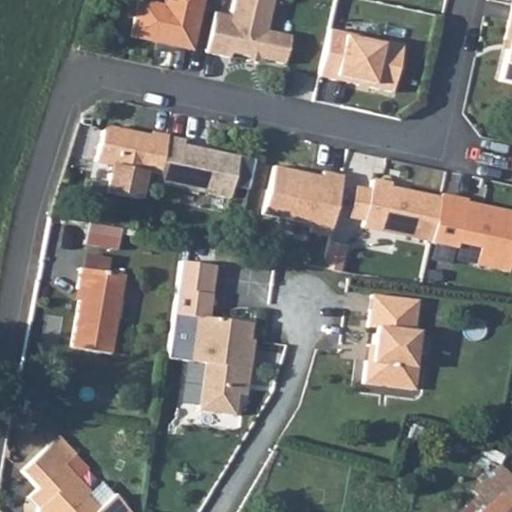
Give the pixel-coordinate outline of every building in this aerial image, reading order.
[(132,0),(126,32),(186,45),(195,0),(158,0),(158,2),(149,0),(132,0)] [(209,8),(201,48),(225,53),(226,48),(279,60),(285,32),(261,27),(266,0),(227,0),(225,11),(209,8)] [(511,4),(510,4),(503,38),(507,39),(502,63),(506,64),(503,79),(511,80),(511,4)] [(324,26),(314,73),(387,89),(397,42),(324,26)] [(155,174),(163,135),(147,132),(146,135),(103,126),(98,130),(92,161),(108,164),(102,191),(135,198),(140,171),(155,174)] [(180,138),(163,135),(155,174),(154,181),(226,196),(234,154),(179,143),(180,138)] [(327,234),(340,174),(320,170),(319,175),(271,165),(261,212),(309,222),(307,229),(327,234)] [(430,238),(439,196),(389,185),(390,181),(371,177),(369,188),(363,217),(362,224),(430,238)] [(363,217),(369,188),(355,185),(348,214),(363,217)] [(465,198),(440,192),(439,196),(430,238),(429,240),(455,246),(456,241),(479,246),(475,262),(507,269),(511,248),(511,210),(465,200),(465,198)] [(86,247),(119,252),(123,230),(90,224),(86,247)] [(328,269),(345,273),(350,247),(333,244),(328,269)] [(436,248),(433,264),(457,269),(460,252),(436,248)] [(210,265),(179,262),(167,356),(190,359),(195,316),(204,317),(210,265)] [(111,355),(124,277),(79,271),(76,289),(84,291),(82,302),(80,301),(71,348),(111,355)] [(366,361),(364,384),(413,389),(416,366),(412,366),(416,334),(412,333),(416,301),(370,296),(366,328),(373,329),(369,361),(366,361)] [(248,340),(250,324),(204,317),(195,316),(190,359),(189,361),(203,363),(197,410),(234,414),(237,393),(240,391),(244,368),(248,368),(252,341),(248,340)] [(416,334),(412,366),(416,366),(420,334),(416,334)] [(424,337),(421,368),(431,369),(435,338),(424,337)] [(56,437),(19,471),(36,488),(26,497),(37,509),(35,511),(34,511),(129,511),(112,494),(96,509),(85,497),(90,493),(77,482),(87,471),(56,437)] [(511,511),(511,500),(501,491),(511,475),(501,466),(488,477),(484,475),(479,479),(483,482),(473,490),(489,503),(480,511),(511,511)] [(511,475),(501,491),(511,500),(511,475)] [(85,497),(96,509),(112,494),(102,482),(90,493),(85,497)]
